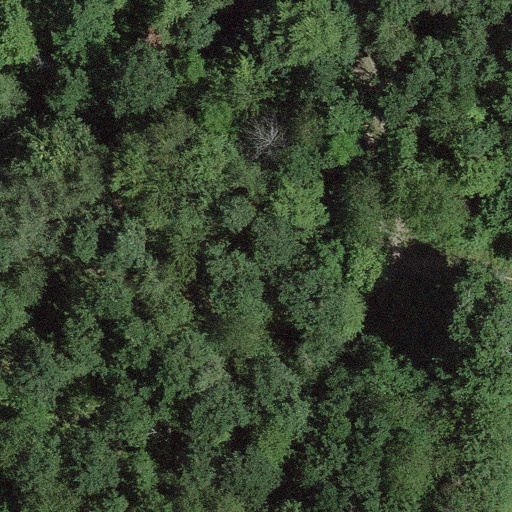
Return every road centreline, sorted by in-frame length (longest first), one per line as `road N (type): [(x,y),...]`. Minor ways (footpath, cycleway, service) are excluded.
road 1 (track): [(382,179),(347,0)]
road 2 (track): [(382,179),(479,250),(511,260)]
